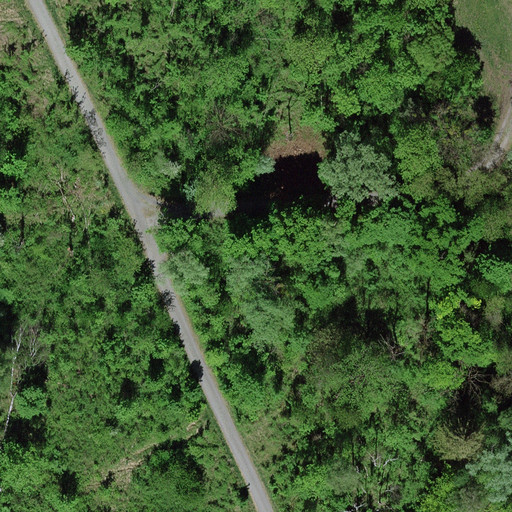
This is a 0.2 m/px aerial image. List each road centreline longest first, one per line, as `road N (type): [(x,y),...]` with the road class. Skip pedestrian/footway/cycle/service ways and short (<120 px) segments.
road 1 (track): [(34,0),(278,511)]
road 2 (track): [(511,61),(149,239)]
